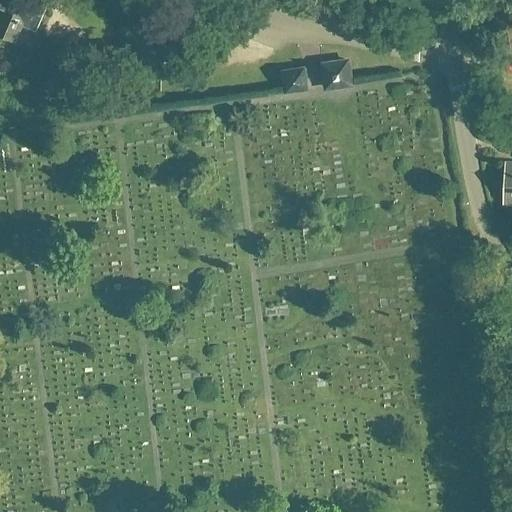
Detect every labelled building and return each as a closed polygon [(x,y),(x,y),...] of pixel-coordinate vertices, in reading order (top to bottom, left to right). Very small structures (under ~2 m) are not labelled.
[(34,30),(46,0),(0,0),(0,6),(3,7),(0,13),(0,33),(14,39),(20,24),(34,30)] [(511,3),(502,5),(504,17),(497,18),(500,39),(506,38),(508,50),(511,49),(511,3)] [(88,49),(50,50),(51,77),(89,75),(88,49)] [(157,69),(156,56),(139,57),(140,70),(157,69)] [(350,85),(349,74),(349,71),(347,61),(340,62),(339,62),(338,62),(332,63),(330,63),(322,64),(324,75),(323,75),(324,78),(326,88),(333,87),(335,87),(341,86),(343,86),(350,85)] [(280,70),(284,95),(309,91),(305,66),(280,70)]
